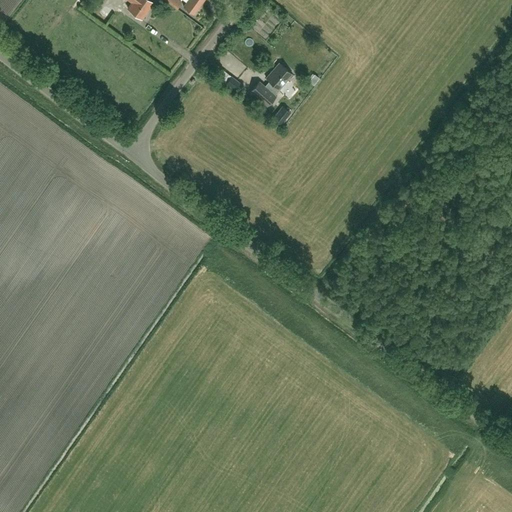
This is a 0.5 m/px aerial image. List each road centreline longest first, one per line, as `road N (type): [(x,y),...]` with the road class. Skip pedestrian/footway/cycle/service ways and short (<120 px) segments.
road 1 (unclassified): [(511,443),(128,154)]
road 2 (unclassified): [(128,154),(247,0)]
road 3 (unclassified): [(128,154),(0,56)]
